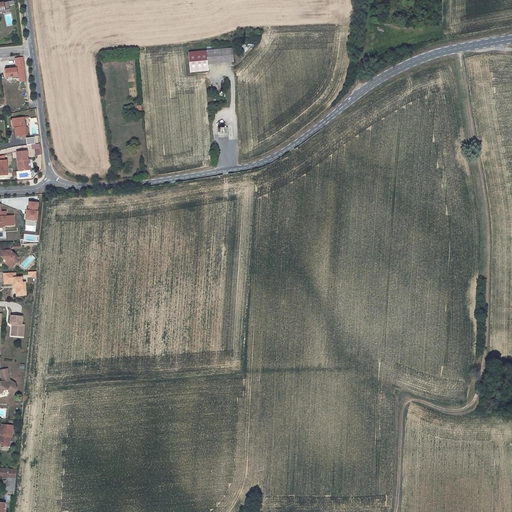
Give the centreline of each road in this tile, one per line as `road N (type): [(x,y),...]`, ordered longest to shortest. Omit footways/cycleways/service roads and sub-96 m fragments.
road 1 (track): [(460,48),(486,211),(484,356),(470,405),(453,411),(403,403),(395,511)]
road 2 (tertiary): [(51,178),(76,187),(233,176),(297,143),(408,63),(511,39)]
road 3 (unclassified): [(51,178),(33,50)]
